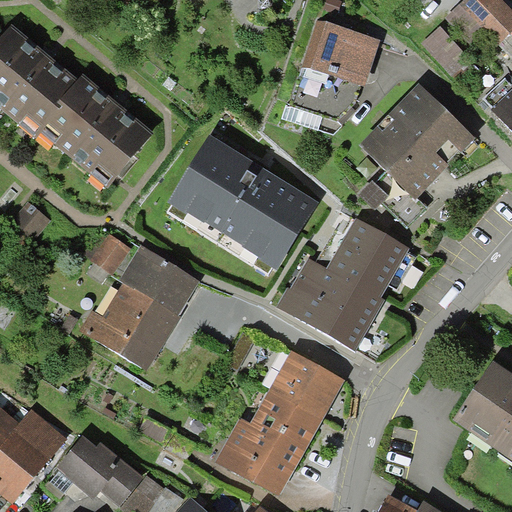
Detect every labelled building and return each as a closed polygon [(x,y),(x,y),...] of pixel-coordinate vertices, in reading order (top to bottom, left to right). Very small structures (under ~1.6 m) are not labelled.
[(168,0),(143,0),(156,12),(168,0)] [(511,10),(501,0),(466,0),(445,21),(487,62),(494,54),(511,71),(511,10)] [(337,122),(356,102),(362,84),(366,85),(381,41),(319,20),(303,67),(306,66),(291,105),(337,122)] [(55,110),(76,84),(48,60),(11,29),(0,41),(0,109),(36,141),(41,134),(58,113),(55,110)] [(440,30),(423,45),(453,78),(455,76),(463,84),(478,71),(440,30)] [(58,113),(41,134),(109,190),(153,137),(119,108),(82,77),(76,84),(55,110),(58,113)] [(491,109),(511,88),(511,86),(504,79),(483,100),(491,109)] [(416,201),(477,142),(418,87),(362,148),(388,174),(416,201)] [(511,88),(491,109),(511,132),(511,88)] [(273,272),(316,205),(207,136),(164,203),(273,272)] [(416,201),(388,174),(375,187),(372,184),(358,198),(374,213),(383,203),(408,228),(425,210),(416,201)] [(27,205),(8,230),(30,248),(50,222),(27,205)] [(409,251),(357,221),(327,271),(307,259),(278,309),(356,354),(385,303),(381,300),(409,251)] [(129,249),(101,231),(86,255),(113,272),(129,249)] [(174,326),(200,282),(142,249),(90,338),(148,372),(174,326)] [(342,381),(289,352),(251,420),(242,415),(216,461),(278,495),(342,381)] [(511,378),(494,367),(455,425),(511,464),(511,378)] [(0,410),(0,496),(11,506),(65,442),(32,413),(20,427),(0,410)] [(97,449),(83,438),(56,471),(95,503),(101,495),(119,510),(144,480),(100,444),(97,449)] [(144,480),(119,510),(121,511),(176,511),(183,500),(147,477),(144,480)] [(205,511),(191,498),(177,511),(205,511)] [(420,511),(412,511),(391,498),(382,511),(438,511),(426,504),(420,511)]
